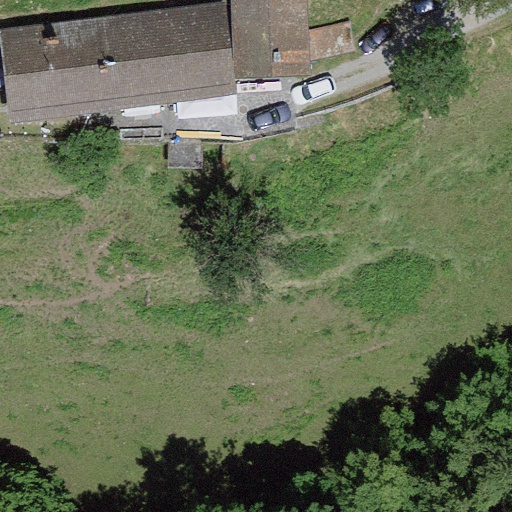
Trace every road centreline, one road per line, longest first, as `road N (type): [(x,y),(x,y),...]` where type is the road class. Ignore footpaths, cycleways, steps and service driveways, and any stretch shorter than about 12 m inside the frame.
road 1 (track): [(511,4),(271,121)]
road 2 (residential): [(511,438),(402,511)]
